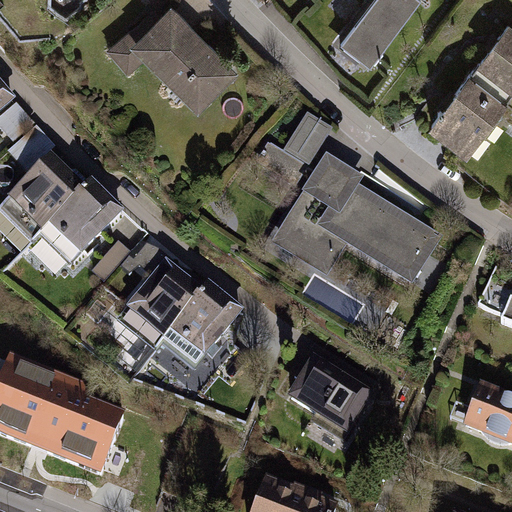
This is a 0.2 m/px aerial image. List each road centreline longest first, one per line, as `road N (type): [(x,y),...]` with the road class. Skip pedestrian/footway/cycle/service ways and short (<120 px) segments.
road 1 (residential): [(0,67),(132,206),(306,345)]
road 2 (residential): [(230,0),(333,103),(415,171),(511,234)]
